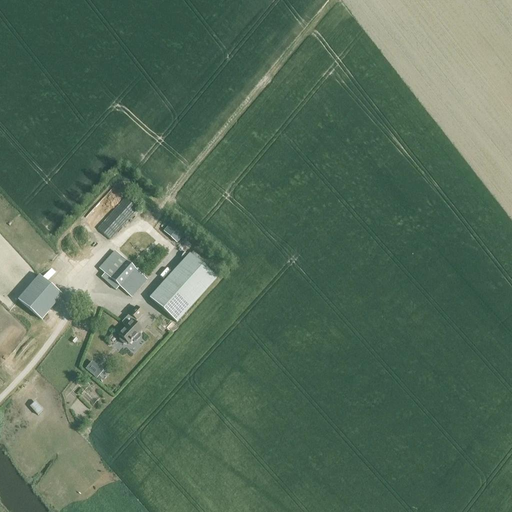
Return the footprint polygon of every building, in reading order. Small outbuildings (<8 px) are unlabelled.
[(97,228),(110,240),(139,209),(126,197),(97,228)] [(165,231),(163,233),(176,244),(184,235),(179,230),(171,224),(165,231)] [(99,269),(131,298),(147,281),(114,252),(99,269)] [(149,299),(176,324),(217,279),(190,255),(149,299)] [(52,279),(58,270),(53,266),(46,275),(52,279)] [(18,301),(41,321),(62,296),(39,276),(18,301)] [(120,337),(119,339),(119,341),(123,345),(125,345),(127,343),(128,345),(142,331),(134,324),(143,315),(136,308),(130,315),(122,323),(126,328),(119,336),(120,337)] [(97,380),(103,372),(92,363),(85,371),(97,380)] [(89,386),(83,392),(95,404),(101,398),(89,386)] [(30,407),(38,415),(44,410),(36,401),(30,407)]
